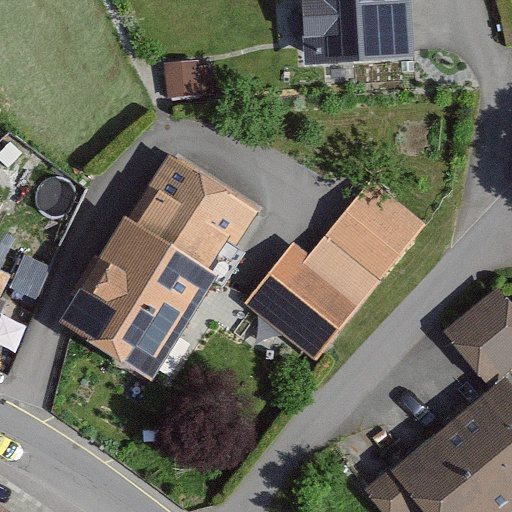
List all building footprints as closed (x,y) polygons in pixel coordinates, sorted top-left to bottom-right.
[(305,0),(311,71),(418,63),(413,0),(305,0)] [(255,217),(169,165),(70,328),(156,381),(255,217)] [(383,286),(329,240),(307,265),(294,254),(246,309),(315,367),(383,286)] [(511,367),(511,291),(447,339),(485,388),(511,367)] [(0,330),(11,307),(0,301),(0,330)] [(511,511),(511,383),(368,498),(379,511),(511,511)]
